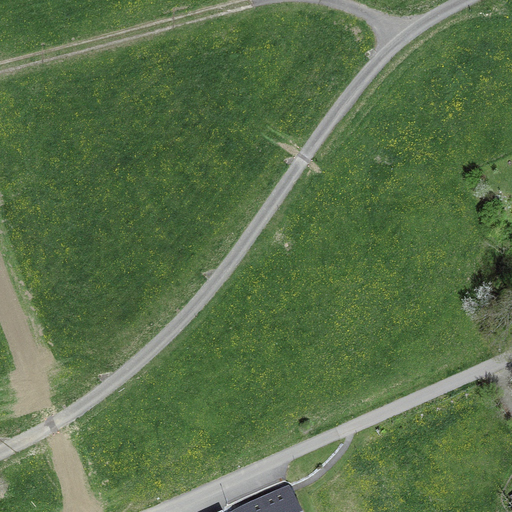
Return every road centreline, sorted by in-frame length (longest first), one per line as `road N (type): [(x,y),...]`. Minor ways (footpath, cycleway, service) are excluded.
road 1 (unclassified): [(0,451),(95,395),(201,299),(374,66),(424,20),(462,0)]
road 2 (unclassified): [(511,356),(152,511)]
road 3 (track): [(0,69),(268,0)]
